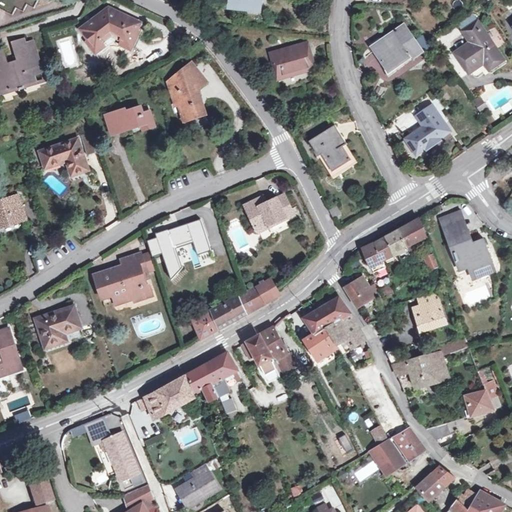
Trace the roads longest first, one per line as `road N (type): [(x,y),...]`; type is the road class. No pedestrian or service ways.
road 1 (residential): [(0,304),(165,202),(289,158)]
road 2 (tertiary): [(52,421),(233,332),(324,269)]
road 3 (residential): [(511,497),(429,442),(324,269)]
road 4 (tertiary): [(289,158),(223,61),(173,13),(143,0)]
road 5 (residential): [(410,202),(350,82),(343,0)]
